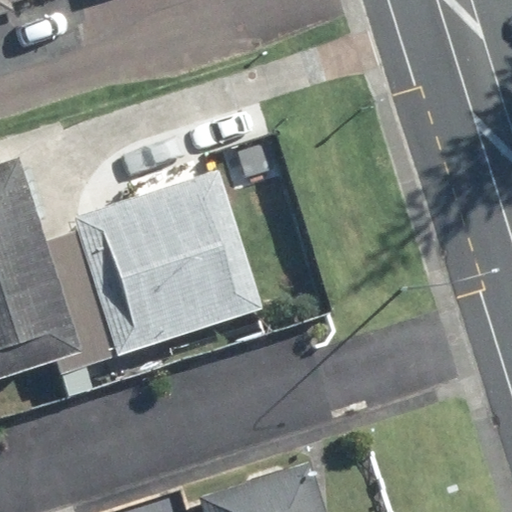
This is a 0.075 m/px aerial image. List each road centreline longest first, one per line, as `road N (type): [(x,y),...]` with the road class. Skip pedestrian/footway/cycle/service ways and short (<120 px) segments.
road 1 (residential): [(0,486),(511,329)]
road 2 (primary): [(459,0),(511,173)]
